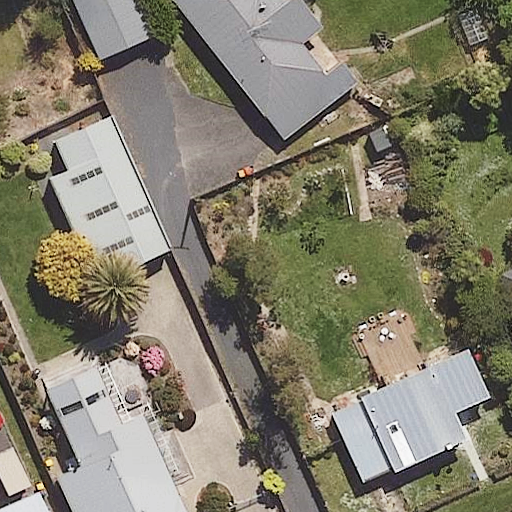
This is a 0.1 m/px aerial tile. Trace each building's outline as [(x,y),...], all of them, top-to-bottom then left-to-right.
[(73,0),(97,54),(152,31),(138,0),(73,0)] [(321,21),(304,0),(176,0),(283,138),(342,92),(299,37),(321,21)] [(169,243),(108,110),(54,135),(67,165),(49,174),(96,276),(169,243)] [(511,264),(500,270),(511,297),(511,355),(510,356),(511,359),(511,264)] [(187,511),(109,339),(39,372),(78,459),(56,470),(75,511),(187,511)] [(488,393),(467,344),(420,364),(413,350),(386,362),(393,378),(329,406),(361,480),(465,435),(453,408),(488,393)] [(47,511),(37,488),(0,504),(0,511),(47,511)]
